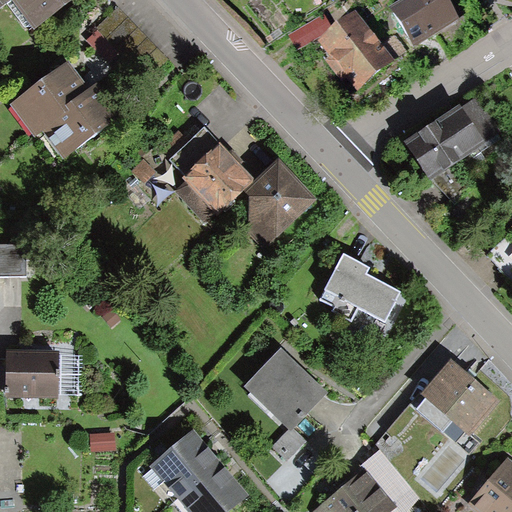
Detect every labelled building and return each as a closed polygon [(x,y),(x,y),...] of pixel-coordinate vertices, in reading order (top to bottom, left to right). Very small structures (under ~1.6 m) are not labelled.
[(19,0),(40,28),(77,0),(0,0),(0,1),(4,7),(13,0),(19,0)] [(461,26),(444,0),(415,0),(391,15),(416,55),(461,26)] [(175,61),(120,6),(99,27),(154,82),(175,61)] [(300,52),(337,34),(330,20),(293,38),(300,52)] [(355,90),(361,98),(403,64),(389,47),(379,55),(354,24),(318,53),(351,94),(355,90)] [(40,136),(47,131),(69,160),(130,115),(116,97),(104,80),(95,86),(84,72),(74,59),(15,104),(40,136)] [(479,95),(408,141),(433,178),(503,133),(479,95)] [(225,216),(231,210),(263,181),(211,125),(194,141),(182,128),(162,146),(172,157),(191,177),(179,189),(210,223),(222,212),(225,216)] [(268,249),(322,197),(286,159),(263,181),(231,210),(268,249)] [(0,275),(30,275),(30,243),(0,242),(0,275)] [(371,265),(346,253),(322,299),(335,306),(332,311),(352,321),(360,305),(388,319),(402,289),(368,272),(371,265)] [(114,327),(124,319),(114,308),(105,316),(114,327)] [(286,462),(307,440),(294,429),(329,393),(281,346),(244,384),(251,391),(248,394),(285,430),(270,447),(286,462)] [(7,395),(59,396),(60,353),(8,352),(7,395)] [(470,434),(497,401),(453,364),(425,397),(428,399),(470,434)] [(194,429),(149,466),(188,511),(229,511),(249,495),(230,473),(212,452),(194,429)] [(114,433),(91,434),(92,452),(115,450),(114,433)] [(511,511),(511,458),(474,503),(483,511),(511,511)] [(394,511),(402,506),(370,467),(315,511),(394,511)]
